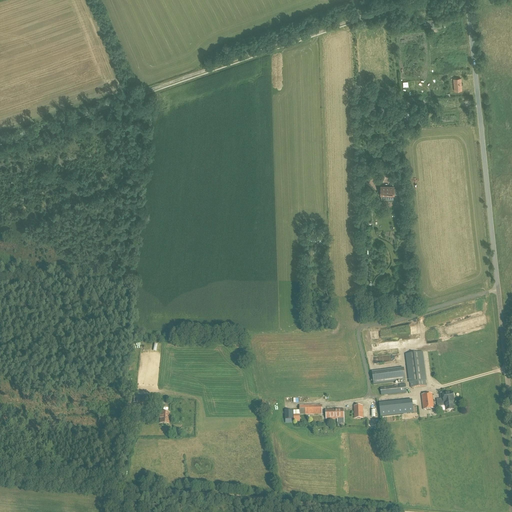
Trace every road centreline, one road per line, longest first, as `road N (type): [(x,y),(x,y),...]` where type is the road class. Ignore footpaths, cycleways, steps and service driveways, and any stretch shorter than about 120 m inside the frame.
road 1 (track): [(412,0),(0,141)]
road 2 (unclassified): [(511,420),(466,0)]
road 3 (track): [(397,511),(120,485)]
road 4 (track): [(120,485),(0,475)]
